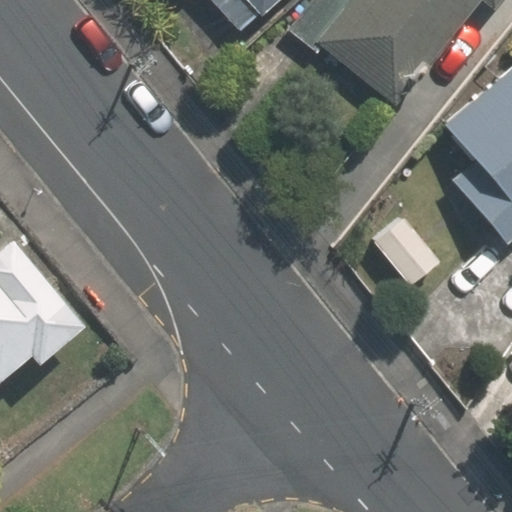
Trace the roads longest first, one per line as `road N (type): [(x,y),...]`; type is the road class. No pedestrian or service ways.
road 1 (residential): [(314,373),(0,2)]
road 2 (residential): [(314,373),(142,511)]
road 3 (residential): [(425,511),(314,373)]
